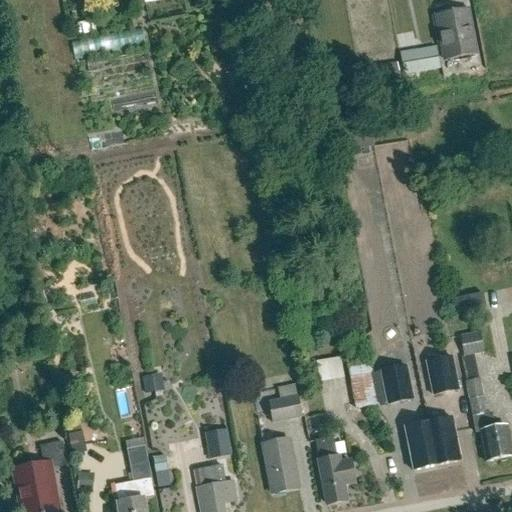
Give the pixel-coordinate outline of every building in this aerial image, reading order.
[(474,31),(444,37),(448,59),(478,54),(474,31)] [(440,71),(436,48),(399,54),(403,77),(440,71)] [(461,338),(465,358),(484,354),(480,334),(461,338)] [(433,397),(458,392),(452,358),(426,364),(433,397)] [(320,383),(343,379),(340,359),(316,363),(320,383)] [(377,406),(370,375),(373,375),(371,365),(348,369),(354,410),(377,406)] [(381,373),(388,406),(413,401),(406,368),(381,373)] [(478,380),(477,381),(475,369),(463,371),(469,401),(474,429),(479,428),(486,464),(511,458),(506,427),(491,430),(488,415),(486,416),(482,398),(478,380)] [(143,375),(143,390),(156,390),(157,376),(143,375)] [(297,398),(295,385),(277,388),(279,401),(269,403),(273,425),(303,419),(299,397),(297,398)] [(428,424),(437,468),(461,463),(452,419),(428,424)] [(413,472),(437,468),(428,424),(404,429),(413,472)] [(71,454),(85,452),(81,430),(68,432),(71,454)] [(209,460),(232,457),(228,431),(205,434),(209,460)] [(337,465),(332,439),(315,442),(327,506),(345,503),(342,486),(354,484),(350,462),(337,465)] [(272,495),(299,490),(290,441),(263,446),(272,495)] [(20,511),(60,511),(52,470),(67,467),(63,444),(41,448),(44,465),(13,471),(20,511)] [(128,451),(134,483),(115,486),(118,503),(119,511),(145,511),(144,501),(155,498),(146,448),(128,451)] [(156,486),(168,485),(164,455),(153,456),(156,486)] [(222,486),(218,468),(195,472),(202,511),(224,511),(223,502),(236,500),(233,484),(222,486)]
